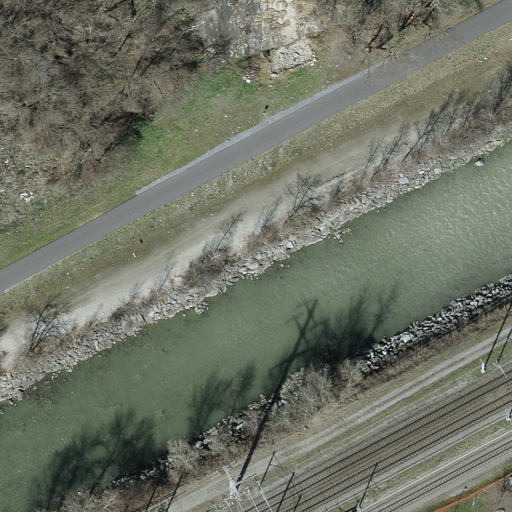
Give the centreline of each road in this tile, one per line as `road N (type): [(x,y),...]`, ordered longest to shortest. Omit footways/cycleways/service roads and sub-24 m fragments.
road 1 (unclassified): [(0,283),(511,14)]
road 2 (track): [(178,511),(511,334)]
